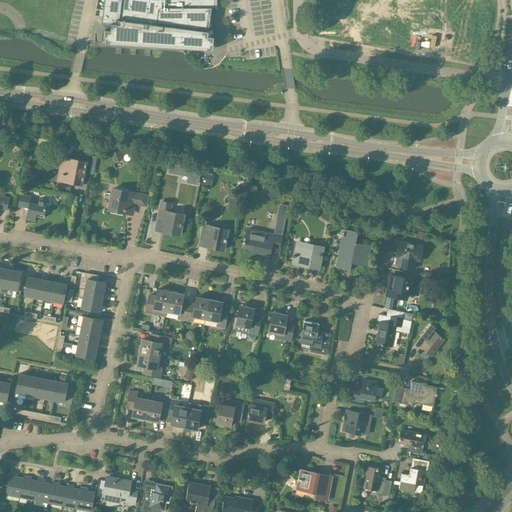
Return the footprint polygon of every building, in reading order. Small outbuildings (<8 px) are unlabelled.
[(0,0),(0,9),(42,23),(49,0),(0,0)] [(191,48),(213,50),(214,36),(208,35),(208,31),(211,8),(217,8),(216,0),(104,0),(101,22),(110,23),(110,30),(105,29),(104,43),(191,48)] [(223,0),(223,57),(291,57),(291,41),(291,0),(223,0)] [(382,0),(382,62),(416,62),(416,65),(471,65),(471,57),(472,57),(472,34),(471,34),(471,26),(472,26),(472,24),(471,24),(471,21),(472,21),(472,20),(471,20),(471,13),(472,13),(472,12),(475,13),(475,0),(382,0)] [(334,1),(334,55),(377,55),(377,1),(334,1)] [(89,177),(93,178),(97,157),(93,156),(89,177)] [(71,183),(83,185),(87,162),(73,159),(72,163),(65,162),(62,174),(59,173),(57,182),(71,184),(71,183)] [(189,167),(170,164),(169,172),(187,175),(189,167)] [(212,186),(213,174),(204,172),(203,184),(212,186)] [(109,210),(126,213),(128,203),(146,206),(148,196),(113,189),(109,210)] [(26,219),(35,221),(37,214),(45,215),(47,201),(39,199),(38,205),(30,203),(31,197),(21,195),(18,206),(28,208),(26,219)] [(0,208),(7,210),(9,198),(0,196),(0,208)] [(288,207),(281,205),(279,217),(286,218),(288,207)] [(178,236),(179,236),(183,215),(159,210),(157,220),(165,222),(163,233),(164,233),(164,231),(179,234),(178,236)] [(273,236),(247,230),(243,249),(260,252),(259,254),(269,256),(272,245),(280,247),(285,222),(277,220),(273,236)] [(222,251),(223,251),(227,230),(204,225),(202,235),(209,236),(207,247),(208,245),(222,249),(222,251)] [(336,267),(350,270),(352,264),(366,266),(370,247),(355,244),(357,233),(343,230),(336,267)] [(398,267),(414,270),(416,261),(419,262),(422,246),(399,241),(396,257),(400,258),(398,267)] [(309,267),(319,269),(323,248),(313,246),(313,248),(296,245),(293,262),(310,265),(309,267)] [(0,274),(0,287),(7,289),(11,270),(1,268),(0,274)] [(7,289),(17,291),(21,272),(11,270),(7,289)] [(86,279),(85,289),(104,293),(106,283),(98,281),(99,276),(85,273),(84,279),(86,279)] [(386,296),(407,300),(409,294),(414,295),(417,281),(390,275),(389,282),(393,283),(391,290),(388,289),(386,296)] [(24,296),(34,298),(38,279),(28,277),(24,296)] [(34,298),(43,300),(47,281),(38,279),(34,298)] [(43,300),(53,302),(56,283),(47,281),(43,300)] [(53,302),(62,304),(66,285),(56,283),(53,302)] [(83,298),(102,302),(104,293),(85,289),(83,298)] [(165,317),(166,312),(170,292),(157,290),(155,301),(148,300),(146,313),(165,317)] [(177,320),(185,321),(188,307),(181,306),(183,295),(170,292),(166,312),(178,314),(177,320)] [(81,308),(100,312),(102,302),(83,298),(81,308)] [(194,317),(205,319),(209,300),(196,298),(194,309),(188,307),(185,321),(193,322),(194,317)] [(216,328),(225,329),(228,315),(220,314),(222,303),(209,300),(205,319),(217,321),(216,328)] [(239,306),(234,331),(258,336),(260,322),(251,320),(254,309),(239,306)] [(275,339),(292,342),(294,329),(284,327),(286,315),(272,313),(268,332),(276,333),(275,339)] [(81,326),(100,330),(102,320),(83,317),(81,326)] [(377,344),(391,347),(395,326),(400,327),(400,332),(409,334),(411,321),(403,320),(391,317),(389,324),(380,323),(378,332),(380,332),(377,344)] [(310,351),(319,352),(323,333),(317,331),(319,324),(304,321),(300,341),(312,343),(310,351)] [(145,323),(143,330),(161,333),(162,326),(145,323)] [(419,348),(431,357),(444,340),(433,332),(436,329),(430,325),(421,336),(426,339),(419,348)] [(81,326),(79,336),(98,340),(100,330),(81,326)] [(142,339),(140,352),(164,357),(159,356),(161,350),(165,350),(166,347),(170,348),(173,337),(156,334),(154,341),(142,339)] [(77,346),(97,349),(98,340),(79,336),(77,346)] [(75,356),(95,359),(97,349),(77,346),(75,356)] [(147,375),(161,378),(163,369),(162,369),(164,357),(140,352),(137,365),(149,367),(147,375)] [(25,395),(29,376),(19,374),(15,393),(25,395)] [(25,395),(35,397),(38,378),(29,376),(25,395)] [(44,399),(48,380),(38,378),(35,397),(44,399)] [(282,390),(289,391),(291,379),(284,378),(282,390)] [(53,401),(57,382),(48,380),(44,399),(53,401)] [(353,400),(363,402),(364,399),(374,401),(377,383),(363,380),(361,388),(355,387),(353,400)] [(0,381),(0,401),(6,402),(10,383),(0,381)] [(53,404),(62,406),(67,384),(57,382),(53,401),(53,404)] [(413,403),(433,407),(437,388),(422,385),(422,384),(411,382),(409,389),(408,394),(394,391),(392,402),(412,406),(413,403)] [(131,417),(144,419),(148,400),(136,398),(137,393),(129,391),(127,404),(134,405),(131,417)] [(171,425),(184,427),(188,408),(182,406),(183,401),(175,399),(176,396),(169,395),(169,398),(167,412),(173,413),(171,425)] [(160,411),(167,412),(169,398),(157,396),(156,401),(148,400),(144,419),(158,422),(160,411)] [(247,420),(263,423),(264,418),(272,420),(275,403),(251,398),(250,405),(247,420)] [(216,423),(230,426),(233,415),(242,417),(245,403),(228,400),(227,405),(220,404),(216,423)] [(184,427),(197,430),(199,417),(207,419),(209,406),(201,404),(199,410),(188,408),(184,427)] [(343,431),(360,434),(362,424),(366,425),(368,415),(347,410),(343,431)] [(375,410),(374,416),(381,418),(383,411),(375,410)] [(409,452),(421,454),(423,443),(420,442),(422,434),(401,430),(398,444),(410,446),(409,452)] [(399,489),(418,492),(421,491),(425,471),(427,470),(428,462),(413,459),(412,469),(410,468),(409,473),(408,475),(402,473),(400,482),(394,481),(394,484),(400,485),(399,489)] [(375,494),(388,496),(390,484),(378,482),(381,470),(367,467),(363,488),(376,491),(375,494)] [(314,498),(327,501),(332,477),(301,470),(296,490),(315,494),(314,498)] [(21,497),(21,495),(24,479),(17,477),(17,475),(10,473),(6,492),(13,494),(12,496),(21,497)] [(35,500),(35,498),(38,482),(31,480),(31,478),(24,476),(24,479),(21,495),(27,497),(26,499),(35,500)] [(126,503),(135,504),(137,492),(129,491),(131,482),(120,479),(120,480),(107,477),(104,494),(127,498),(126,503)] [(49,503),(49,501),(52,484),(45,483),(45,481),(38,479),(38,482),(35,498),(40,499),(40,502),(49,503)] [(63,506),(63,504),(66,487),(59,486),(59,484),(52,482),(52,484),(49,501),(55,502),(54,504),(63,506)] [(195,511),(212,511),(215,499),(208,497),(211,486),(189,482),(185,502),(197,505),(195,511)] [(173,487),(156,484),(154,492),(144,490),(141,506),(136,505),(134,511),(141,511),(142,507),(152,509),(151,511),(157,511),(159,511),(160,511),(165,511),(167,501),(170,502),(173,487)] [(77,509),(77,507),(80,490),(73,489),(74,486),(66,485),(66,487),(63,504),(69,505),(69,507),(77,509)] [(82,510),(91,511),(95,493),(87,491),(88,489),(80,488),(80,490),(77,507),(83,508),(82,510)] [(257,511),(258,508),(252,507),(253,501),(240,498),(239,500),(225,497),(221,511),(257,511)]
